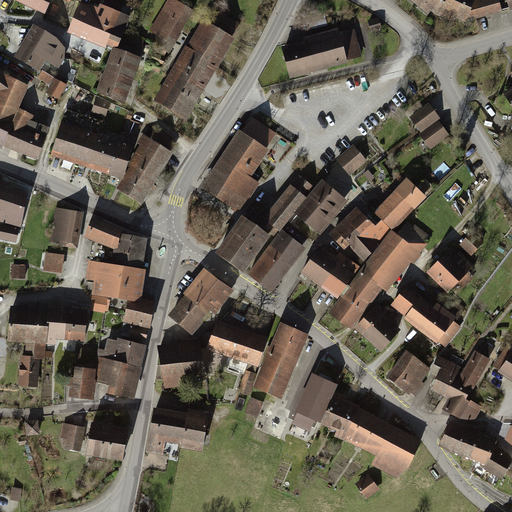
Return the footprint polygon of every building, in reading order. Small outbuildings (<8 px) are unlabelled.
[(21,0),(47,12),(51,0),(21,0)] [(108,43),(118,46),(130,17),(113,11),(116,4),(106,0),(99,16),(91,13),(94,6),(82,1),(70,30),(107,45),(108,43)] [(421,0),(421,1),(434,13),(437,9),(444,0),(421,0)] [(444,0),(437,9),(465,21),(466,18),(477,15),(473,3),(472,3),(472,0),(444,0)] [(497,0),(481,0),(473,3),(477,15),(477,17),(501,10),(497,0)] [(167,6),(153,29),(173,42),(187,19),(167,6)] [(380,19),(368,22),(371,33),(383,30),(380,19)] [(207,23),(160,100),(186,116),(233,39),(207,23)] [(35,27),(18,57),(37,70),(45,58),(58,67),(64,58),(64,49),(56,39),(35,27)] [(307,43),(283,48),(291,77),(347,64),(346,61),(361,58),(354,29),(339,32),(339,29),(306,37),(307,43)] [(119,51),(115,49),(100,92),(123,102),(142,48),(140,47),(143,39),(126,32),(119,51)] [(0,145),(3,147),(4,145),(39,158),(48,128),(28,120),(31,116),(18,109),(22,100),(20,99),(26,87),(1,75),(2,73),(0,71),(0,90),(0,91),(0,90),(0,145)] [(55,77),(47,93),(58,99),(66,83),(55,77)] [(98,97),(93,112),(108,117),(112,102),(98,97)] [(430,104),(412,117),(421,130),(439,117),(430,104)] [(68,110),(54,154),(91,166),(100,137),(104,121),(68,110)] [(252,117),(205,188),(231,205),(233,203),(241,208),(258,182),(248,176),(277,134),(252,117)] [(448,134),(438,121),(421,134),(431,147),(448,134)] [(148,147),(122,187),(143,200),(178,145),(157,131),(152,140),(145,135),(140,143),(148,147)] [(120,143),(111,173),(122,177),(133,143),(125,140),(126,136),(122,135),(120,143)] [(100,137),(91,166),(111,173),(120,143),(100,137)] [(355,147),(338,161),(349,174),(366,159),(355,147)] [(244,219),(219,252),(243,269),(270,232),(275,235),(313,186),(301,176),(265,218),(263,216),(255,227),(252,225),(244,219)] [(323,180),(309,196),(331,214),(344,198),(323,180)] [(409,180),(390,199),(406,215),(425,196),(409,180)] [(27,195),(0,186),(0,217),(5,219),(1,237),(17,241),(27,195)] [(331,214),(309,196),(296,212),(320,233),(331,220),(328,218),(331,214)] [(406,215),(390,199),(376,213),(393,229),(406,215)] [(377,243),(391,231),(382,222),(377,227),(360,210),(333,236),(343,246),(348,241),(364,259),(379,245),(377,243)] [(83,214),(63,211),(58,243),(78,246),(83,214)] [(95,240),(103,221),(95,218),(88,237),(94,239),(95,240)] [(118,249),(120,234),(121,229),(103,221),(95,240),(103,243),(118,249)] [(407,221),(396,234),(419,252),(420,253),(432,237),(415,224),(413,226),(407,221)] [(282,230),(270,246),(291,262),(303,246),(282,230)] [(381,247),(334,310),(351,323),(367,301),(405,256),(412,261),(419,252),(396,234),(392,231),(384,241),(381,247)] [(118,249),(115,264),(140,269),(145,239),(120,234),(118,249)] [(451,247),(426,271),(449,294),(475,269),(466,260),(482,244),(472,234),(454,251),(451,247)] [(94,239),(91,261),(104,263),(106,250),(102,250),(103,243),(95,240),(94,239)] [(250,273),(270,289),(291,262),(270,246),(250,273)] [(336,261),(319,249),(304,271),(339,296),(361,264),(356,260),(354,263),(341,254),(336,261)] [(64,255),(47,252),(44,270),(62,272),(64,255)] [(135,299),(140,269),(115,264),(104,263),(91,261),(88,279),(96,280),(93,292),(130,298),(135,299)] [(25,266),(13,266),(13,277),(25,277),(25,266)] [(186,299),(173,315),(190,329),(209,308),(213,311),(231,290),(207,270),(184,298),(186,299)] [(410,314),(421,299),(407,288),(395,302),(410,314)] [(108,298),(94,295),(91,309),(105,312),(108,298)] [(135,299),(130,298),(125,320),(151,327),(155,303),(135,299)] [(410,314),(408,317),(446,345),(459,328),(436,310),(435,311),(421,299),(410,314)] [(458,319),(466,309),(458,302),(450,313),(458,319)] [(50,312),(47,342),(57,343),(57,337),(85,339),(88,310),(50,307),(50,312)] [(357,327),(364,333),(380,315),(384,311),(380,307),(374,311),(373,309),(357,327)] [(27,356),(24,356),(22,384),(36,385),(38,357),(44,357),(45,341),(47,342),(50,312),(12,309),(10,339),(28,341),(27,356)] [(380,315),(364,333),(382,349),(398,332),(380,315)] [(213,337),(209,347),(259,364),(267,339),(218,322),(213,337)] [(149,329),(124,323),(122,333),(131,335),(131,336),(146,340),(149,329)] [(283,325),(257,388),(280,397),(306,334),(283,325)] [(202,344),(160,350),(166,380),(206,376),(202,347),(209,347),(213,337),(205,335),(202,344)] [(105,359),(138,367),(144,345),(120,339),(120,342),(110,339),(105,359)] [(463,375),(458,371),(446,394),(452,397),(444,409),(461,418),(463,414),(474,420),(480,408),(466,400),(472,386),(474,387),(489,359),(488,358),(494,348),(486,345),(480,354),(477,352),(463,375)] [(511,348),(509,346),(495,365),(511,377),(511,348)] [(409,353),(390,377),(409,392),(411,390),(415,393),(423,383),(420,381),(429,370),(409,353)] [(432,387),(446,394),(458,371),(463,360),(453,355),(449,363),(439,358),(431,371),(436,374),(435,377),(437,378),(432,387)] [(112,384),(110,392),(131,397),(138,367),(105,359),(104,359),(99,381),(112,384)] [(89,368),(77,367),(76,378),(69,377),(68,385),(73,385),(72,396),(91,398),(93,380),(88,380),(89,368)] [(314,377),(295,422),(310,428),(315,416),(319,418),(334,386),(314,377)] [(249,394),(253,382),(244,379),(240,391),(249,394)] [(359,409),(360,407),(342,399),(343,395),(335,392),(322,421),(341,429),(339,436),(344,438),(345,437),(359,409)] [(257,415),(262,402),(252,398),(247,411),(257,415)] [(359,409),(345,437),(379,454),(376,461),(402,473),(409,467),(421,443),(359,409)] [(156,412),(149,450),(159,451),(162,436),(183,439),(187,418),(156,412)] [(208,422),(187,418),(183,439),(182,446),(203,449),(208,422)] [(38,420),(26,421),(27,434),(40,433),(38,420)] [(450,423),(442,440),(451,450),(474,459),(474,458),(483,437),(450,423)] [(81,449),(84,427),(64,424),(62,437),(65,437),(64,444),(67,445),(66,447),(81,449)] [(128,431),(93,425),(88,452),(124,458),(128,431)] [(490,440),(483,437),(474,458),(487,463),(486,468),(503,478),(511,461),(511,460),(508,454),(495,447),(498,440),(497,439),(497,438),(492,436),(490,440)] [(369,476),(357,484),(366,496),(378,488),(369,476)] [(14,488),(12,498),(19,500),(22,490),(14,488)]
